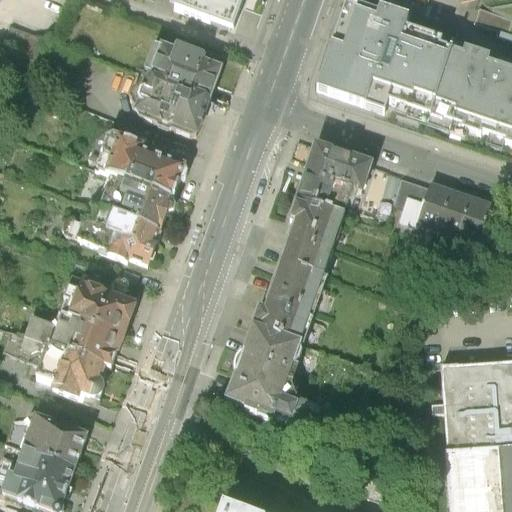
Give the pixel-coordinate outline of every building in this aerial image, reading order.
[(233,32),(244,0),(174,0),(171,9),(233,32)] [(390,106),(426,118),(449,46),(402,31),(406,19),(380,11),(379,16),(342,4),(314,92),(387,115),(390,106)] [(36,52),(41,37),(11,26),(5,41),(36,52)] [(511,65),(449,46),(426,118),(439,122),(442,114),(461,120),(458,128),(481,135),(483,127),(506,134),(504,142),(511,144),(511,65)] [(202,62),(176,53),(174,56),(161,51),(149,82),(209,104),(220,73),(201,66),(202,62)] [(209,104),(142,79),(141,81),(142,81),(138,91),(135,92),(132,94),(129,101),(139,122),(191,141),(192,141),(196,139),(199,128),(202,127),(206,117),(205,114),(209,104)] [(184,171),(141,154),(142,151),(112,140),(107,142),(102,155),(106,159),(100,161),(95,174),(112,181),(172,203),(179,185),(185,182),(187,177),(184,171)] [(370,168),(314,150),(297,205),(342,220),(351,193),(361,196),(362,192),(370,168)] [(172,203),(112,181),(99,214),(160,237),(166,219),(168,219),(173,204),(172,203)] [(452,194),(430,187),(416,232),(437,239),(452,194)] [(460,196),(452,194),(437,239),(458,246),(473,200),(460,196)] [(484,204),(473,200),(458,246),(480,252),(494,207),(484,204)] [(342,220),(297,205),(290,225),(295,227),(281,266),(322,281),(326,268),(323,264),(326,258),(330,256),(334,245),(332,241),(334,234),(339,232),(343,220),(342,220)] [(99,214),(98,214),(92,229),(84,226),(77,245),(80,246),(88,249),(101,253),(99,257),(127,267),(128,263),(137,267),(137,266),(147,270),(149,264),(153,263),(155,257),(153,254),(160,237),(99,214)] [(322,281),(281,266),(264,315),(259,313),(252,332),(300,349),(301,350),(305,338),(302,333),(305,326),(310,324),(314,312),(311,308),(315,296),(320,294),(325,282),(322,281)] [(104,293),(73,281),(59,320),(121,342),(133,310),(102,298),(104,293)] [(121,342),(59,320),(55,331),(32,322),(25,341),(48,350),(111,372),(121,342)] [(300,349),(252,332),(243,357),(238,361),(235,367),(234,373),(235,379),(226,403),(245,410),(244,414),(250,416),(257,418),(272,423),(273,420),(299,430),(307,409),(281,400),(292,369),(293,369),(300,349)] [(111,372),(48,350),(36,385),(54,390),(53,394),(79,404),(81,398),(97,404),(96,405),(100,407),(102,403),(100,402),(111,372)] [(511,511),(511,365),(476,368),(440,370),(443,408),(431,409),(432,419),(444,418),(446,455),(444,455),(448,511),(511,511)] [(35,422),(23,456),(74,473),(86,440),(35,422)] [(23,456),(9,450),(4,463),(20,468),(16,481),(9,479),(3,497),(17,503),(19,504),(19,505),(38,511),(40,511),(61,511),(65,501),(68,502),(72,492),(68,491),(74,473),(23,456)]
